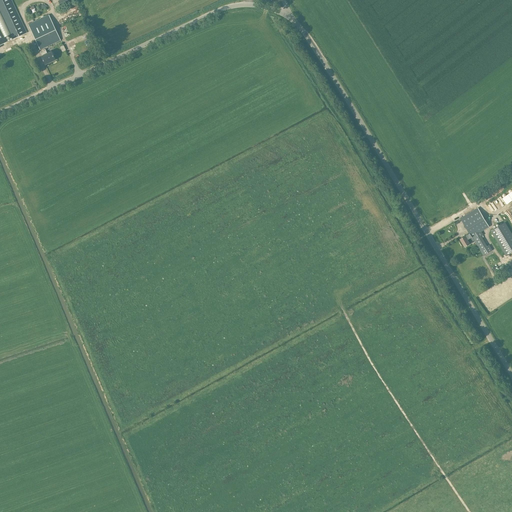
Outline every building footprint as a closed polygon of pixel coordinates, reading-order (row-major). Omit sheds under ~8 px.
[(27,33),(11,0),(0,0),(0,15),(9,36),(11,35),(13,39),(27,33)] [(40,50),(44,48),(49,45),(59,41),(61,40),(49,15),(28,24),(35,39),(40,50)] [(52,51),(39,57),(45,67),(57,61),(52,51)] [(465,236),(460,239),(465,247),(470,244),(468,240),(471,237),(472,237),(483,256),(493,250),(481,232),(489,227),(478,208),(460,218),(469,234),(465,236)] [(511,252),(511,233),(505,222),(491,231),(506,256),(511,252)]
